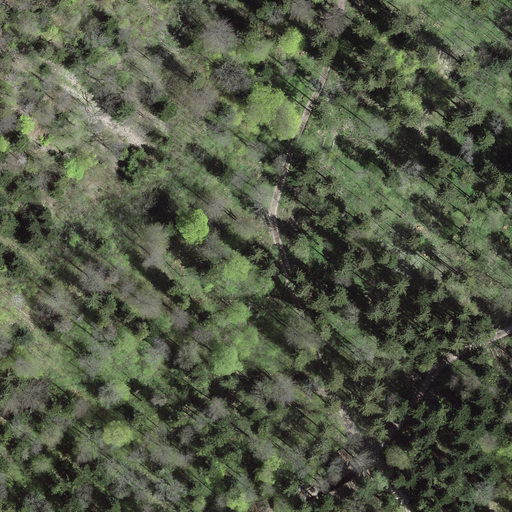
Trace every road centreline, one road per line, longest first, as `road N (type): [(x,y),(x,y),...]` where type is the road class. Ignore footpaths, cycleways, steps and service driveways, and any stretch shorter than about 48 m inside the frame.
road 1 (track): [(370,453),(310,341),(275,209),(341,0)]
road 2 (track): [(511,329),(434,368),(405,418),(370,453)]
